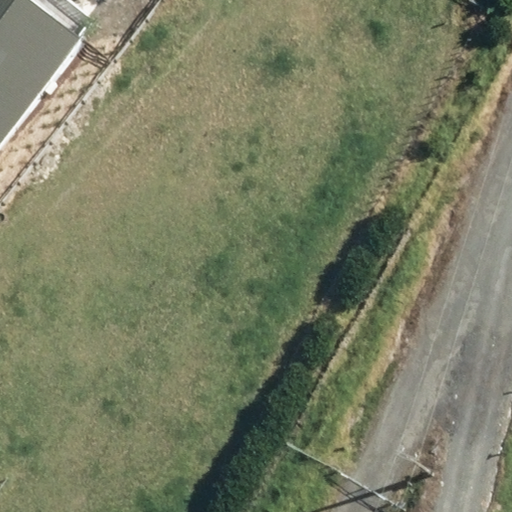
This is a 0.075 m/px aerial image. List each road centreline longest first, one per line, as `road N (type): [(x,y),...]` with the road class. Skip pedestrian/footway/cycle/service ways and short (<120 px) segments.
road 1 (unknown): [(360,511),(430,394),(487,358)]
road 2 (unknown): [(487,358),(450,511)]
